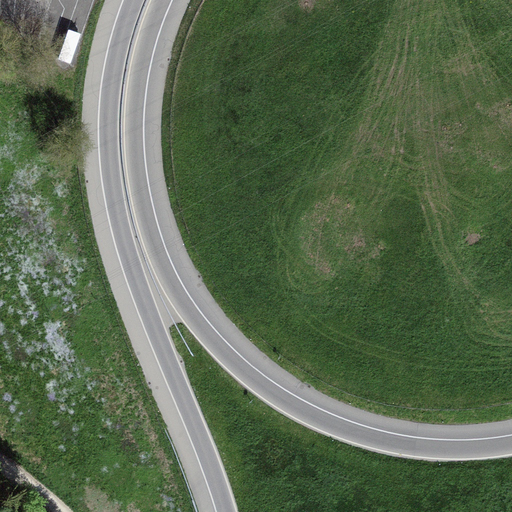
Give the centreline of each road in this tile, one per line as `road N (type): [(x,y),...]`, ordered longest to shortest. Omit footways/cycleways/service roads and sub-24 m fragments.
road 1 (motorway): [(511,444),(424,448),(334,425),(254,379),(195,321),(159,259),(136,165),(135,96),(162,0)]
road 2 (motorway): [(134,0),(110,95),(119,220),(226,511)]
